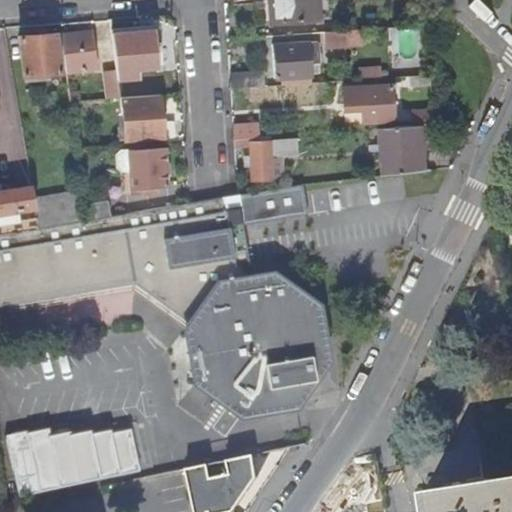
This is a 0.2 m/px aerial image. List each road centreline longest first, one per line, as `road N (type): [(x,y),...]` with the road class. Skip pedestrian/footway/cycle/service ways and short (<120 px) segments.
road 1 (residential): [(357,415),(511,115)]
road 2 (residential): [(199,0),(213,181)]
